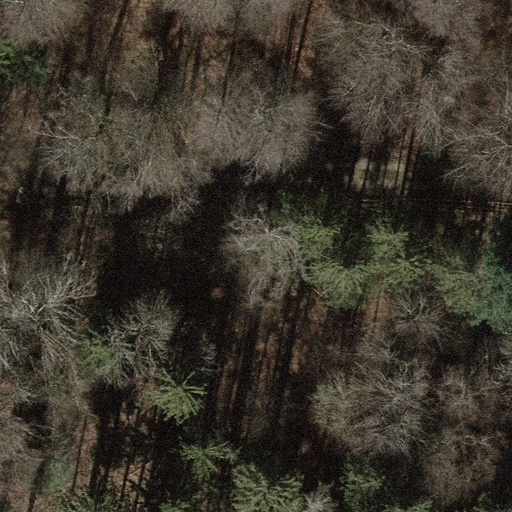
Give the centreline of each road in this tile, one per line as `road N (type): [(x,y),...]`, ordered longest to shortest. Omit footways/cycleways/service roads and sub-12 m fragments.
road 1 (track): [(0,162),(511,190)]
road 2 (track): [(362,511),(511,416)]
